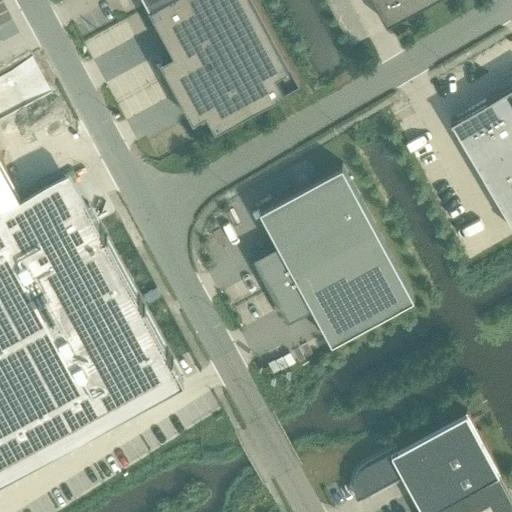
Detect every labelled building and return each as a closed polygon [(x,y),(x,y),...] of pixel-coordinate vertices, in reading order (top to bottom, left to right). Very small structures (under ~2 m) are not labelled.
[(158,0),(149,5),(148,6),(172,50),(160,57),(193,119),(206,112),(215,129),(285,91),(276,73),(290,65),(254,0),(158,0)] [(374,0),(387,22),(427,0),(374,0)] [(290,69),(281,73),(288,86),(297,82),(290,69)] [(511,82),(492,94),(506,117),(511,113),(511,82)] [(492,94),(450,119),(452,122),(453,121),(465,141),(506,117),(492,94)] [(511,127),(506,117),(465,141),(478,163),(511,143),(511,127)] [(511,143),(478,163),(491,186),(511,173),(511,143)] [(0,156),(0,205),(21,194),(0,156)] [(323,326),(331,340),(415,295),(342,162),(259,207),(267,221),(269,220),(280,241),(266,249),(254,256),(262,270),(261,270),(266,279),(267,279),(275,295),(280,304),(288,318),(300,311),(300,312),(315,304),(326,325),(323,326)] [(511,173),(491,186),(504,208),(511,203),(511,173)] [(21,194),(0,205),(0,480),(135,407),(134,407),(135,406),(184,380),(88,204),(40,230),(21,194)] [(144,293),(149,301),(161,295),(156,286),(144,293)] [(355,477),(354,487),(357,496),(361,494),(361,495),(403,473),(424,511),(511,511),(511,493),(467,409),(366,463),(359,469),(355,477)]
